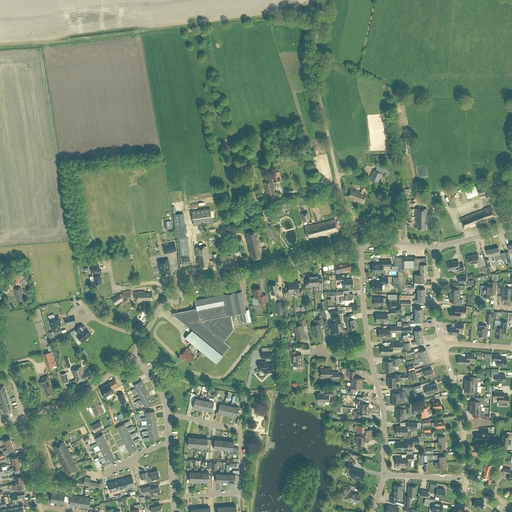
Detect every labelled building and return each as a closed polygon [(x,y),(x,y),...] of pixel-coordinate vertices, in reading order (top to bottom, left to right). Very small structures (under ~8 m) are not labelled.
[(370,176),(369,179),(377,182),(381,173),(375,170),(372,177),(370,176)] [(263,182),(268,199),(275,197),(273,189),(274,188),(271,180),(263,182)] [(357,198),(356,201),(363,203),(366,194),(363,193),(364,190),(366,186),(363,185),(361,189),(362,189),(360,192),(351,188),(347,196),(354,199),(354,197),(357,198)] [(465,190),(468,198),(479,194),(475,186),(465,190)] [(486,193),(486,191),(486,189),(478,191),(479,194),(486,193),(487,198),(490,198),(489,192),(486,193)] [(480,223),(493,218),(492,218),(496,216),(491,206),(485,208),(485,209),(460,218),(464,228),(466,227),(466,226),(469,225),(470,227),(476,225),(476,222),(479,221),(480,223)] [(191,210),(193,225),(212,223),(210,208),(191,210)] [(417,229),(425,229),(425,218),(427,218),(427,208),(415,208),(415,222),(417,222),(417,229)] [(310,220),(308,211),(301,213),(303,221),(307,221),(308,224),(312,223),(311,219),(310,220)] [(182,237),(182,238),(185,237),(184,237),(184,230),(186,230),(186,225),(183,225),(182,213),(173,214),(176,238),(182,237)] [(338,231),(335,219),(313,225),(313,224),(309,225),(305,226),(307,237),(310,236),(311,237),(314,236),(315,237),(326,234),(325,231),(329,231),(330,233),(338,231)] [(261,249),(258,235),(256,230),(245,233),(247,237),(246,238),(247,243),(249,243),(250,246),(248,247),(249,252),(250,251),(252,259),(262,257),(261,256),(262,255),(261,249)] [(209,261),(205,241),(194,242),(197,256),(198,255),(199,258),(197,259),(198,262),(199,262),(200,269),(208,267),(207,261),(209,261)] [(172,251),(176,250),(174,242),(162,245),(164,253),(172,252),(172,251)] [(188,247),(179,247),(180,257),(180,263),(181,263),(183,263),(190,263),(188,247)] [(496,264),(499,263),(498,257),(501,257),(499,247),(493,248),(496,264)] [(493,265),(496,264),(493,248),(487,250),(488,256),(491,255),(493,265)] [(479,260),(478,254),(467,256),(469,264),(478,262),(479,267),(485,266),(483,259),(479,260)] [(398,277),(399,284),(405,284),(406,270),(416,270),(416,265),(416,258),(416,257),(401,257),(401,259),(397,260),(397,270),(398,277)] [(164,275),(170,273),(168,266),(169,265),(168,258),(162,259),(162,260),(158,261),(159,265),(158,266),(159,271),(160,271),(161,275),(164,275)] [(426,258),(416,258),(416,265),(420,265),(420,270),(427,270),(426,264),(426,258)] [(372,263),(372,272),(382,272),(382,266),(391,266),(391,260),(381,260),(381,264),(372,263)] [(459,264),(458,260),(454,261),(454,262),(448,263),(449,270),(457,268),(457,271),(465,270),(463,263),(459,264)] [(334,267),(336,274),(342,272),(342,271),(350,269),(349,261),(343,262),(337,263),(338,263),(335,264),(335,263),(328,265),(329,269),(334,267)] [(90,265),(91,268),(92,276),(93,276),(94,281),(95,284),(101,283),(102,282),(102,278),(101,279),(100,275),(102,274),(102,270),(99,270),(99,267),(98,264),(90,265)] [(414,274),(414,282),(414,283),(423,282),(424,282),(424,281),(424,280),(424,279),(424,278),(424,277),(427,276),(427,270),(420,270),(420,274),(414,274)] [(313,275),(313,285),(317,285),(317,287),(322,287),(321,279),(321,276),(318,276),(318,274),(313,275)] [(313,285),(313,275),(307,275),(308,280),(305,280),(305,288),(310,287),(310,285),(313,285)] [(342,279),(342,276),(336,276),(337,281),(342,281),(342,287),(352,287),(352,279),(342,279)] [(387,283),(387,277),(380,277),(380,281),(372,281),(371,289),(381,289),(381,283),(387,283)] [(298,280),(292,281),(293,292),(296,292),(296,294),(302,294),(301,287),(298,287),(298,280)] [(293,292),(292,281),(287,281),(288,288),(284,288),(285,295),(290,294),(290,292),(293,292)] [(491,297),(491,294),(495,294),(496,282),(492,281),(491,286),(484,286),(483,296),(491,297)] [(503,283),(502,293),(505,293),(505,298),(508,298),(508,297),(511,297),(511,288),(506,288),(507,283),(503,283)] [(278,292),(276,284),(269,285),(271,294),(275,293),(276,298),(279,297),(278,292)] [(450,288),(450,294),(460,295),(460,289),(465,289),(465,285),(459,285),(459,288),(453,288),(450,288)] [(23,299),(22,295),(20,287),(14,288),(16,296),(17,296),(18,301),(23,299)] [(262,295),(260,287),(253,289),(255,298),(253,298),(254,304),(260,303),(267,301),(266,294),(262,295)] [(123,298),(124,298),(132,296),(131,291),(129,291),(129,290),(122,292),(123,293),(119,294),(112,299),(116,305),(123,299),(123,298)] [(173,315),(175,316),(191,329),(185,338),(187,340),(191,343),(196,347),(199,350),(202,352),(216,363),(230,346),(224,341),(233,329),(233,327),(230,315),(241,313),(243,322),(251,321),(250,317),(248,309),(245,310),(245,308),(242,291),(222,294),(218,295),(206,297),(205,297),(194,300),(196,308),(196,309),(197,310),(173,315)] [(343,294),(343,291),(335,291),(335,297),(340,297),(340,303),(353,302),(352,294),(343,294)] [(145,293),(145,292),(135,292),(135,302),(144,301),(144,300),(152,300),(152,293),(145,293)] [(449,301),(452,301),(458,301),(458,304),(462,305),(462,299),(459,299),(460,295),(450,294),(449,301)] [(466,314),(466,308),(456,307),(455,310),(451,310),(451,316),(461,317),(461,313),(466,314)] [(375,321),(386,321),(386,313),(375,313),(375,321)] [(328,324),(329,329),(328,330),(329,334),(330,335),(331,335),(335,334),(335,333),(339,332),(337,323),(341,322),(339,315),(331,316),(332,323),(328,324)] [(351,319),(350,315),(344,316),(344,322),(347,322),(348,329),(356,328),(355,319),(351,319)] [(59,326),(61,325),(58,316),(55,317),(55,318),(50,319),(51,321),(49,322),(51,328),(52,328),(53,331),(60,329),(59,326)] [(319,325),(323,324),(321,318),(319,319),(315,320),(317,324),(311,326),(314,336),(322,334),(319,325)] [(293,327),(296,339),(305,337),(303,326),(306,325),(304,319),(298,320),(300,325),(293,327)] [(494,331),(497,331),(496,337),(503,337),(504,332),(504,330),(506,330),(507,322),(501,322),(501,325),(494,324),(494,331)] [(463,330),(464,324),(457,323),(456,327),(450,326),(449,334),(459,334),(459,330),(463,330)] [(74,338),(76,336),(81,342),(90,334),(85,327),(85,328),(81,324),(74,330),(70,332),(74,338)] [(479,336),(486,336),(487,326),(479,325),(479,336)] [(389,337),(389,336),(392,336),(392,332),(395,332),(401,332),(401,326),(395,326),(389,326),(389,329),(378,329),(378,337),(389,337)] [(411,338),(415,337),(415,336),(422,335),(422,329),(414,330),(415,335),(411,336),(411,338)] [(415,336),(415,337),(415,341),(412,342),(412,344),(416,344),(416,343),(423,342),(422,335),(415,336)] [(392,349),(396,349),(402,349),(402,342),(396,342),(390,342),(390,346),(381,346),(381,354),(392,354),(392,349)] [(181,355),(189,361),(194,356),(189,352),(190,351),(186,347),(181,355)] [(261,351),(261,358),(271,358),(270,350),(270,347),(262,348),(262,351),(261,351)] [(413,353),(414,359),(428,355),(426,349),(419,351),(420,354),(418,354),(417,352),(413,353)] [(296,355),(296,351),(290,351),(290,358),(292,358),(292,365),(302,365),(301,354),(296,355)] [(49,352),(44,354),(46,360),(53,358),(51,352),(49,352)] [(473,360),(474,354),(467,354),(466,357),(458,356),(458,364),(469,364),(469,360),(473,360)] [(506,366),(506,358),(500,358),(500,354),(493,354),(493,360),(496,360),(496,365),(506,366)] [(415,362),(419,361),(422,360),(423,363),(430,361),(428,355),(414,359),(415,362)] [(402,364),(402,358),(391,358),(391,361),(384,361),(384,366),(384,371),(393,371),(393,365),(399,365),(399,364),(402,364)] [(266,364),(266,361),(259,362),(259,370),(263,370),(263,372),(273,372),(273,364),(266,364)] [(83,373),(81,367),(72,370),(74,375),(75,375),(76,378),(75,379),(77,384),(91,378),(88,371),(83,373)] [(331,372),(331,368),(326,368),(326,369),(320,369),(320,377),(330,376),(330,379),(338,379),(338,372),(331,372)] [(433,374),(431,368),(424,370),(423,370),(419,372),(420,375),(424,374),(425,377),(433,374)] [(351,377),(351,382),(361,383),(362,378),(354,377),(355,371),(347,370),(347,377),(351,377)] [(495,380),(505,381),(505,374),(498,374),(498,371),(491,370),(491,377),(495,377),(495,380)] [(38,382),(41,388),(42,388),(46,397),(54,393),(52,387),(53,387),(48,375),(41,378),(42,381),(38,382)] [(407,378),(407,375),(395,375),(395,377),(387,377),(387,386),(395,386),(395,380),(401,380),(401,378),(407,378)] [(465,379),(464,385),(477,386),(478,377),(470,377),(470,380),(465,379)] [(112,390),(119,386),(114,379),(108,382),(112,390)] [(131,390),(132,392),(144,385),(141,380),(133,384),(135,388),(134,389),(133,388),(131,390)] [(361,383),(351,382),(350,385),(348,385),(347,387),(346,387),(345,390),(347,390),(347,393),(353,394),(353,391),(353,388),(361,388),(361,383)] [(104,397),(113,392),(108,383),(99,388),(104,397)] [(436,383),(424,387),(426,394),(434,392),(434,390),(437,389),(436,383)] [(11,409),(6,392),(4,385),(0,386),(0,409),(2,409),(3,411),(11,409)] [(144,385),(132,392),(133,394),(136,393),(136,392),(137,391),(139,395),(147,391),(144,385)] [(464,390),(469,391),(468,395),(479,395),(479,391),(477,391),(477,389),(477,386),(464,385),(464,390)] [(329,396),(333,396),(333,389),(325,389),(325,393),(317,393),(317,402),(329,401),(329,396)] [(392,393),(392,403),(400,403),(400,402),(403,402),(404,401),(404,396),(408,396),(408,390),(401,390),(400,390),(400,393),(399,393),(392,393)] [(137,401),(138,403),(150,397),(147,391),(139,395),(141,400),(140,400),(139,400),(137,401)] [(498,402),(503,402),(502,405),(507,405),(508,402),(508,395),(503,395),(503,391),(494,391),(494,397),(498,398),(498,402)] [(123,392),(117,395),(121,404),(126,401),(123,392)] [(191,393),(188,406),(193,407),(194,407),(193,408),(194,408),(197,409),(197,408),(199,408),(201,398),(200,398),(197,398),(197,394),(195,393),(191,393)] [(201,398),(199,408),(200,408),(199,409),(200,409),(203,410),(203,409),(205,409),(207,400),(206,400),(203,399),(203,395),(201,395),(200,398),(201,398)] [(207,400),(205,409),(206,409),(206,411),(206,410),(209,411),(209,410),(212,411),(214,401),(213,401),(213,398),(209,398),(210,397),(209,396),(207,396),(206,400),(207,400)] [(357,403),(357,408),(368,409),(369,404),(363,403),(364,397),(357,396),(356,400),(355,399),(354,403),(357,403)] [(95,416),(104,412),(102,409),(100,404),(99,405),(96,397),(90,399),(93,407),(92,408),(95,416)] [(150,397),(138,403),(139,405),(142,404),(142,403),(143,402),(145,407),(153,402),(150,397)] [(470,401),(469,406),(479,407),(479,406),(480,404),(484,404),(484,397),(475,397),(475,401),(470,401)] [(217,412),(218,412),(218,413),(221,414),(222,413),(224,413),(226,404),(225,403),(221,403),(222,399),(219,399),(217,398),(216,402),(220,402),(217,412)] [(226,404),(224,413),(224,415),(224,414),(228,415),(228,414),(230,415),(232,405),(231,405),(227,404),(228,400),(226,400),(225,403),(226,404)] [(232,405),(230,415),(230,416),(231,416),(234,416),(234,415),(237,416),(238,406),(233,405),(234,402),(232,401),(231,405),(232,405)] [(406,412),(410,412),(416,412),(416,406),(405,406),(405,409),(403,409),(395,409),(395,419),(403,419),(403,412),(405,412),(406,412)] [(469,412),(473,412),(472,416),(483,417),(483,410),(481,410),(481,407),(479,406),(479,407),(469,406),(469,412)] [(368,409),(357,408),(357,411),(353,411),(353,416),(360,417),(361,414),(368,414),(368,409)] [(146,418),(145,418),(145,417),(140,418),(140,420),(146,420),(146,419),(156,417),(155,411),(145,412),(146,418)] [(147,424),(146,424),(141,425),(141,427),(147,426),(147,425),(157,424),(156,417),(146,419),(146,420),(147,424)] [(116,427),(119,433),(128,429),(127,428),(125,424),(126,424),(131,422),(130,420),(124,422),(125,423),(116,427)] [(100,421),(91,425),(94,432),(104,427),(100,421)] [(396,435),(403,435),(403,437),(411,437),(411,428),(417,428),(417,423),(417,422),(406,422),(406,426),(396,426),(396,435)] [(148,431),(147,431),(147,430),(142,431),(142,434),(148,433),(148,432),(158,431),(157,424),(147,425),(147,426),(148,431)] [(360,430),(360,433),(370,434),(371,429),(367,429),(367,426),(357,425),(356,430),(360,430)] [(128,429),(119,433),(122,439),(131,435),(130,434),(128,430),(129,430),(134,428),(133,426),(127,428),(128,429)] [(475,433),(475,440),(484,440),(484,436),(488,435),(488,428),(481,428),(481,433),(475,433)] [(148,432),(148,433),(149,437),(148,438),(148,437),(143,438),(143,441),(150,440),(149,439),(158,438),(158,431),(148,432)] [(511,438),(511,432),(507,431),(506,434),(503,434),(501,443),(507,444),(508,438),(511,438)] [(131,435),(122,439),(125,445),(134,441),(133,440),(131,436),(132,436),(137,434),(136,432),(130,434),(131,435)] [(370,434),(360,433),(359,436),(355,436),(355,443),(363,444),(364,439),(370,440),(370,434)] [(93,448),(98,445),(98,444),(106,440),(103,434),(95,438),(97,443),(96,443),(92,445),(93,448)] [(205,447),(205,451),(206,451),(206,458),(209,459),(210,445),(207,445),(208,438),(207,438),(207,437),(204,437),(204,438),(201,438),(200,447),(201,447),(205,447)] [(4,442),(6,446),(12,444),(10,438),(4,440),(3,439),(0,440),(1,443),(4,442)] [(134,441),(125,445),(128,451),(137,447),(134,442),(135,442),(140,440),(139,438),(133,440),(134,441)] [(407,449),(407,446),(411,446),(411,442),(412,442),(419,442),(419,438),(418,438),(412,438),(410,438),(410,439),(410,441),(407,441),(396,441),(396,449),(407,449)] [(227,440),(227,449),(227,450),(231,450),(231,454),(237,454),(237,448),(233,447),(234,441),(233,441),(233,439),(233,440),(230,439),(230,440),(227,440)] [(96,454),(101,451),(101,450),(109,446),(106,440),(98,444),(98,445),(100,449),(99,449),(94,451),(96,454)] [(53,446),(56,453),(67,448),(63,442),(53,446)] [(12,444),(6,446),(7,449),(4,451),(5,454),(8,453),(8,452),(14,450),(12,444)] [(99,460),(104,457),(104,456),(112,452),(109,446),(101,450),(101,451),(103,455),(102,455),(97,457),(98,457),(99,460)] [(61,456),(62,459),(71,455),(67,448),(56,453),(58,457),(61,456)] [(107,462),(115,458),(112,452),(104,456),(104,457),(106,461),(105,461),(100,463),(102,466),(107,463),(107,462)] [(427,457),(433,456),(433,455),(433,453),(426,453),(424,453),(423,453),(424,462),(427,462),(427,457)] [(414,461),(414,454),(407,454),(407,457),(396,457),(396,465),(406,465),(406,467),(410,467),(411,465),(411,463),(410,461),(414,461)] [(65,465),(66,466),(69,465),(73,463),(73,461),(74,461),(71,455),(62,459),(60,460),(62,466),(65,465)] [(19,462),(12,463),(13,467),(10,468),(10,471),(14,471),(14,470),(20,468),(19,462)] [(440,470),(440,468),(446,468),(446,462),(439,462),(434,462),(435,467),(436,467),(436,470),(440,470)] [(69,465),(72,473),(78,470),(75,464),(74,464),(73,463),(69,465)] [(352,476),(361,479),(362,479),(364,471),(352,468),(353,465),(347,463),(346,467),(352,469),(351,471),(353,471),(352,476)] [(482,477),(488,479),(491,468),(492,465),(485,463),(483,468),(484,469),(482,477)] [(67,475),(72,473),(69,465),(66,466),(66,468),(64,469),(67,475)] [(509,479),(511,479),(511,472),(509,472),(510,469),(503,467),(502,472),(509,474),(507,480),(509,480),(509,479)] [(142,479),(144,479),(147,478),(149,483),(152,482),(153,481),(153,479),(160,477),(158,470),(149,472),(149,471),(140,474),(142,479)] [(228,474),(228,482),(234,482),(234,480),(238,480),(238,470),(233,470),(233,474),(229,474),(228,474)] [(132,476),(125,477),(130,492),(130,493),(133,492),(133,491),(131,486),(135,485),(132,476)] [(125,477),(120,479),(122,489),(126,488),(127,493),(130,493),(130,492),(125,477)] [(120,479),(114,481),(118,496),(121,495),(119,490),(122,489),(120,479)] [(114,481),(107,483),(110,492),(114,491),(115,498),(116,498),(118,498),(118,497),(118,496),(114,481)] [(13,483),(13,487),(14,489),(14,491),(18,490),(18,489),(23,488),(22,482),(16,483),(13,483)] [(434,495),(435,495),(435,496),(437,496),(444,497),(445,489),(437,488),(437,485),(431,484),(429,492),(435,493),(434,495)] [(151,488),(150,485),(142,488),(144,494),(151,492),(152,496),(161,493),(159,486),(151,488)] [(340,495),(344,496),(344,498),(357,502),(358,502),(360,494),(350,491),(351,488),(350,487),(343,485),(340,495)] [(392,501),(397,502),(397,497),(401,497),(402,485),(393,485),(393,496),(390,495),(390,501),(392,501)] [(404,502),(404,506),(410,506),(411,496),(415,496),(416,486),(408,486),(407,495),(404,495),(404,502)] [(52,492),(50,501),(57,503),(58,493),(52,492)] [(65,494),(58,493),(57,503),(63,504),(65,494)] [(14,496),(17,511),(24,511),(23,504),(19,504),(18,499),(25,497),(24,494),(17,495),(14,496)] [(71,495),(69,505),(76,506),(77,496),(71,495)] [(90,498),(84,497),(82,507),(89,508),(90,498)] [(442,504),(433,502),(433,499),(426,498),(425,504),(432,506),(431,509),(429,509),(428,511),(438,511),(439,511),(441,511),(442,504)] [(473,506),(482,508),(483,499),(480,499),(480,500),(474,500),(473,506)] [(154,506),(153,502),(146,504),(147,509),(151,508),(151,511),(155,511),(161,511),(160,504),(154,506)] [(131,510),(131,511),(138,511),(138,509),(141,509),(140,503),(133,505),(134,509),(131,510)]
